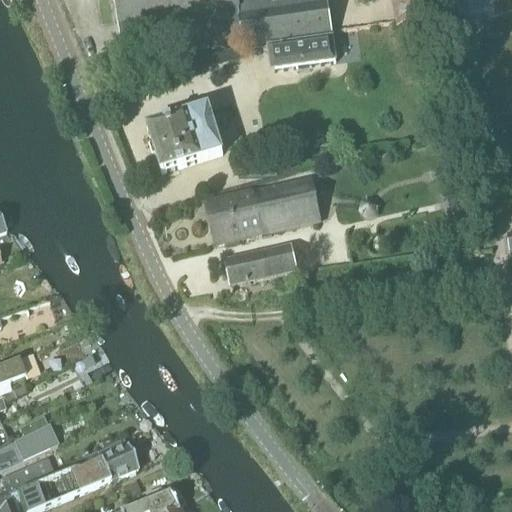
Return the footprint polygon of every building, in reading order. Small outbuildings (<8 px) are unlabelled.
[(116,0),(126,66),(331,36),(327,4),(292,9),(291,0),(116,0)] [(434,21),(430,0),(396,0),(400,26),(434,21)] [(460,0),(430,0),(434,21),(463,16),(460,0)] [(256,59),(260,84),(327,74),(321,50),(256,59)] [(209,112),(147,131),(162,177),(223,157),(209,112)] [(309,183),(207,207),(217,250),(319,226),(309,183)] [(290,249),(227,263),(233,290),(295,276),(290,249)] [(0,371),(0,390),(25,381),(18,365),(0,371)] [(0,432),(2,432),(0,426),(0,416),(7,413),(4,408),(16,402),(13,395),(0,401),(0,432)] [(20,433),(24,443),(46,432),(47,432),(43,422),(20,433)] [(0,454),(10,450),(2,432),(0,432),(0,454)] [(10,450),(0,454),(0,464),(1,466),(4,474),(49,454),(55,450),(46,432),(24,443),(10,450)] [(122,445),(97,457),(99,462),(109,486),(138,475),(127,450),(125,451),(122,445)] [(0,492),(0,495),(1,497),(53,476),(47,461),(0,482),(4,492),(0,492)] [(10,500),(15,511),(46,511),(109,486),(99,462),(10,500)] [(136,486),(128,489),(131,499),(140,496),(136,486)] [(136,510),(137,511),(175,511),(167,498),(163,500),(160,492),(146,497),(149,505),(136,510)] [(394,499),(384,498),(383,508),(393,509),(394,499)] [(0,504),(0,511),(15,511),(10,500),(1,504),(0,504)]
